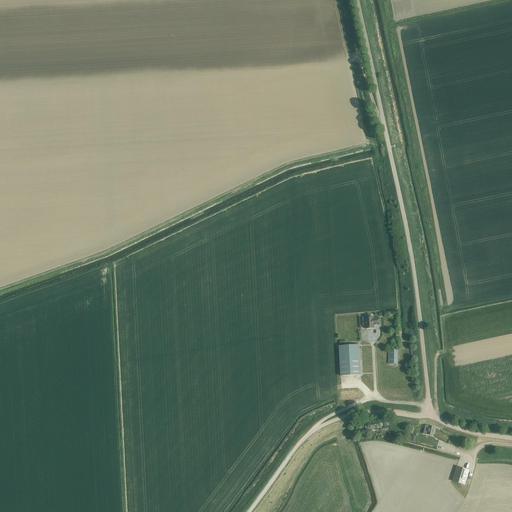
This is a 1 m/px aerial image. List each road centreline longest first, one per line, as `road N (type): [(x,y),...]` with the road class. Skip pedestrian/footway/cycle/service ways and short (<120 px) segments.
road 1 (tertiary): [(429,416),(412,237),(357,0)]
road 2 (tertiary): [(249,511),(313,430),(355,413),(429,416)]
